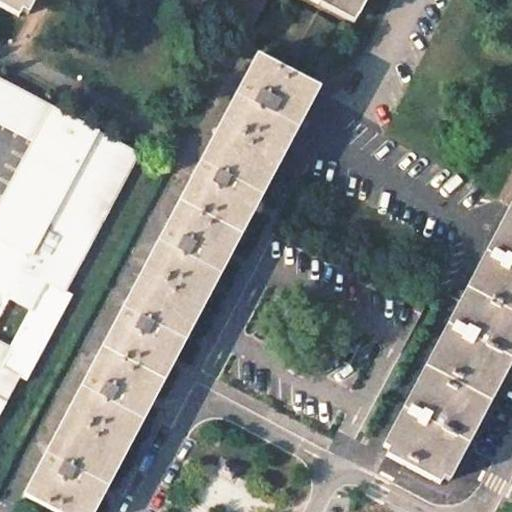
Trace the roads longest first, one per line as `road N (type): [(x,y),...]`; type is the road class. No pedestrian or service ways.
road 1 (residential): [(311,449),(222,403),(172,434),(127,511)]
road 2 (residential): [(438,511),(311,449)]
